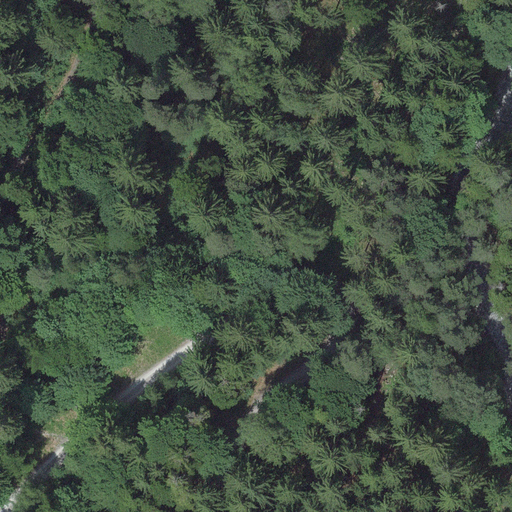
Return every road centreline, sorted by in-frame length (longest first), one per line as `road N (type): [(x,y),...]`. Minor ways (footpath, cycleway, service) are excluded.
road 1 (track): [(7,511),(89,429),(241,309),(288,284),(308,284),(335,301),(345,331),(338,346),(232,438),(225,467),(232,511)]
road 2 (track): [(98,0),(0,225)]
road 3 (track): [(0,324),(23,355),(60,382),(89,429),(109,511)]
